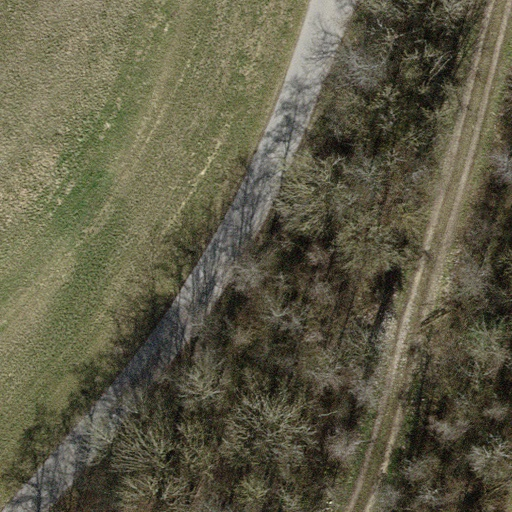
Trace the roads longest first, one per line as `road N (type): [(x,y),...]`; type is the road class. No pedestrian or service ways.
road 1 (unclassified): [(345,0),(252,227),(126,412),(37,511)]
road 2 (track): [(501,0),(435,280),(350,511)]
